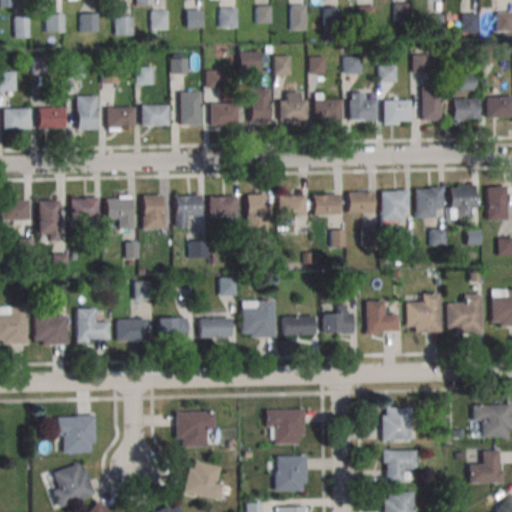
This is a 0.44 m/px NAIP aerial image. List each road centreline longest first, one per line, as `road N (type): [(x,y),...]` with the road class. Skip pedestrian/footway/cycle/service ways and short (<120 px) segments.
road 1 (residential): [(0,163),(511,151)]
road 2 (residential): [(0,383),(511,375)]
road 3 (residential): [(338,511),(336,377)]
